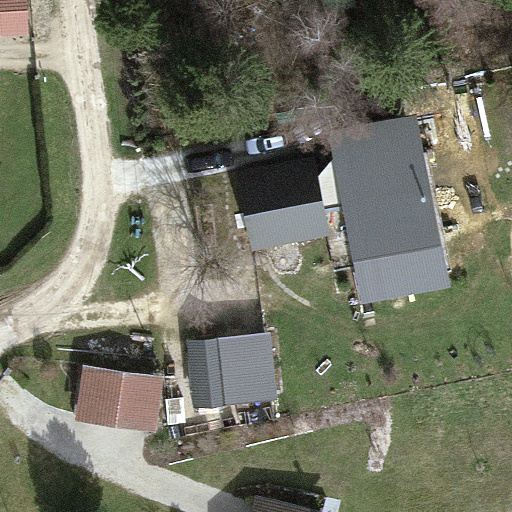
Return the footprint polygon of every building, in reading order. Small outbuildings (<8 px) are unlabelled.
[(403,110),(319,126),(350,295),(435,279),(403,110)] [(318,221),(313,165),(240,171),(242,204),(244,227),(318,221)] [(183,336),(189,402),(270,395),(264,329),(183,336)] [(151,370),(81,361),(75,412),(144,421),(151,370)] [(299,511),(257,499),(252,511),(299,511)]
